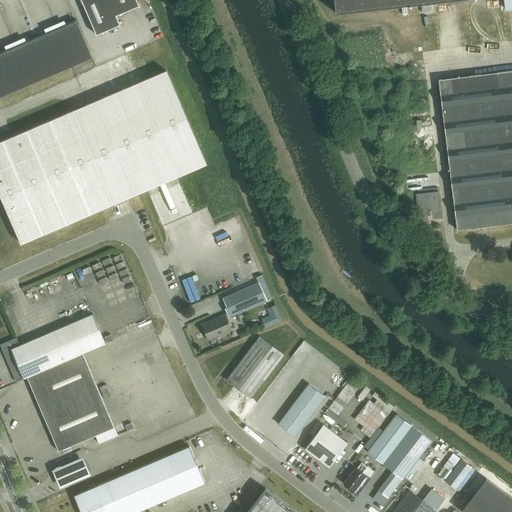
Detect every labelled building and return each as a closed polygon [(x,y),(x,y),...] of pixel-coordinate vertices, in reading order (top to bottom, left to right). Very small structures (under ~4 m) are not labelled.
[(80,0),(96,35),(120,25),(116,16),(139,6),(136,0),(80,0)] [(333,0),(335,13),(450,0),(333,0)] [(92,59),(75,19),(75,20),(0,52),(0,97),(91,58),(92,59)] [(511,223),(511,70),(438,80),(456,230),(511,223)] [(206,164),(166,71),(0,142),(0,195),(20,243),(206,164)] [(406,192),(404,177),(394,178),(396,193),(406,192)] [(438,191),(416,194),(418,215),(441,212),(438,191)] [(266,301),(258,282),(222,298),(226,307),(224,308),(227,314),(202,324),(208,340),(231,331),(226,318),(266,301)] [(16,338),(0,345),(4,353),(4,354),(11,371),(13,374),(16,381),(16,382),(26,377),(82,354),(105,344),(92,314),(47,333),(19,346),(16,338)] [(283,355),(259,336),(226,380),(250,398),(283,355)] [(82,354),(26,377),(58,451),(96,434),(100,441),(118,433),(82,354)] [(367,387),(354,377),(337,400),(351,410),(367,387)] [(324,396),(308,384),(278,424),(294,436),(324,396)] [(378,393),(372,402),(384,410),(386,407),(393,412),(397,406),(378,393)] [(395,413),(366,451),(382,464),(411,426),(395,413)] [(135,423),(137,418),(126,414),(124,419),(135,423)] [(347,443),(323,424),(304,449),(329,467),(347,443)] [(431,441),(412,426),(383,464),(392,471),(378,490),(387,498),(431,441)] [(136,511),(205,483),(189,446),(73,496),(80,511),(136,511)] [(426,470),(441,482),(459,458),(444,446),(426,470)] [(82,454),(50,467),(57,482),(58,485),(90,472),(86,463),(82,454)] [(370,478),(368,477),(373,471),(367,467),(361,462),(356,468),(355,467),(343,483),(349,488),(348,490),(356,496),(370,478)] [(427,485),(423,492),(427,494),(432,487),(427,485)] [(295,511),(265,489),(247,511),(295,511)] [(434,511),(436,510),(409,490),(391,511),(434,511)]
